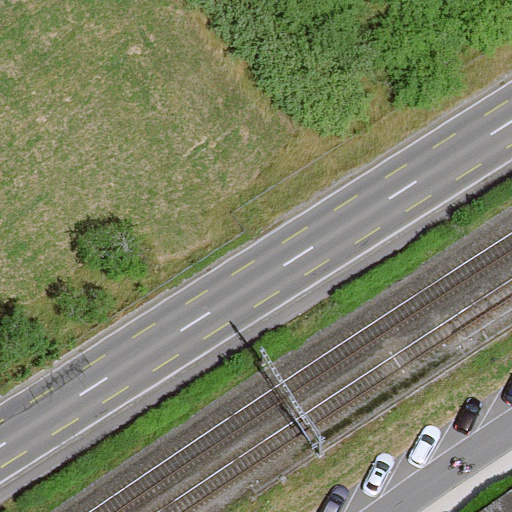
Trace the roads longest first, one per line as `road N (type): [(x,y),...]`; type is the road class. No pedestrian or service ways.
road 1 (primary): [(511,121),(0,446)]
road 2 (residential): [(391,511),(511,428)]
